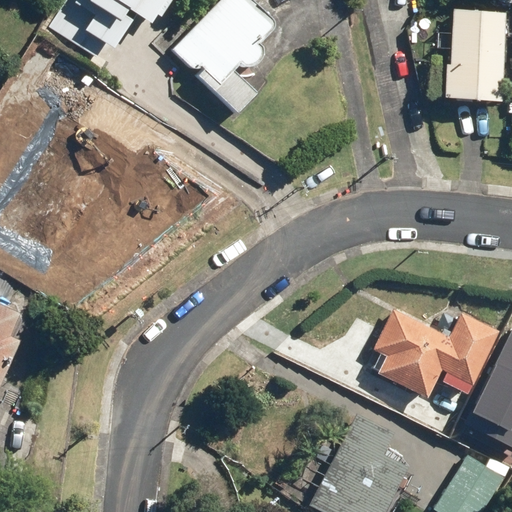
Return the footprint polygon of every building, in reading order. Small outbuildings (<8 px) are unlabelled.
[(62,0),(47,25),(99,58),(108,43),(116,49),(139,14),(153,23),(168,0),(62,0)] [(262,44),(279,26),(251,0),(220,0),(173,51),(239,114),(260,92),(237,70),(242,65),(243,66),(244,66),(245,66),(246,67),(247,67),(249,67),(250,67),(251,67),(252,67),(253,66),(254,66),(255,66),(256,65),(257,64),(258,64),(259,63),(260,62),(261,62),(261,61),(262,60),(262,59),(263,58),(263,57),(264,56),(264,55),(264,54),(264,52),(264,51),(264,50),(264,49),(264,48),(264,47),(263,46),(263,45),(262,44)] [(455,7),(454,31),(439,30),(438,47),(453,48),(452,61),(447,61),(446,96),(503,99),(507,9),(455,7)] [(95,73),(57,50),(34,88),(72,111),(95,73)] [(86,113),(66,148),(52,140),(0,229),(14,238),(63,267),(77,242),(86,247),(145,147),(86,113)] [(23,339),(16,336),(25,313),(0,302),(0,386),(2,387),(23,339)] [(452,334),(391,306),(373,345),(381,349),(372,368),(429,393),(437,376),(468,390),(498,324),(463,308),(452,334)] [(309,499),(332,511),(369,511),(370,511),(371,511),(380,511),(408,462),(386,450),(396,431),(359,411),(309,499)] [(480,511),(504,474),(468,452),(434,507),(442,511),(480,511)]
